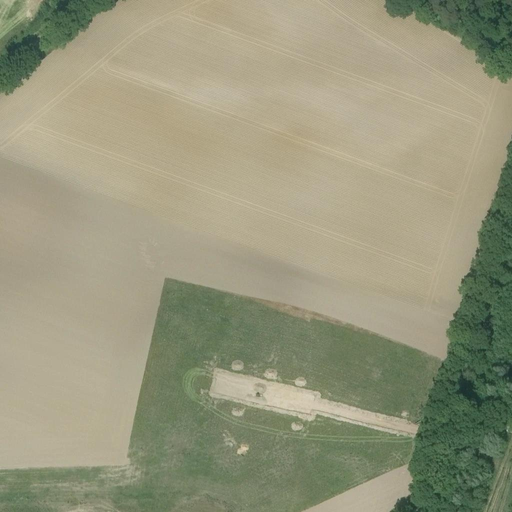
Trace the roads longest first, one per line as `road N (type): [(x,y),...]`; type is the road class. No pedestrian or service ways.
road 1 (unclassified): [(422,511),(511,198)]
road 2 (track): [(0,85),(102,0)]
